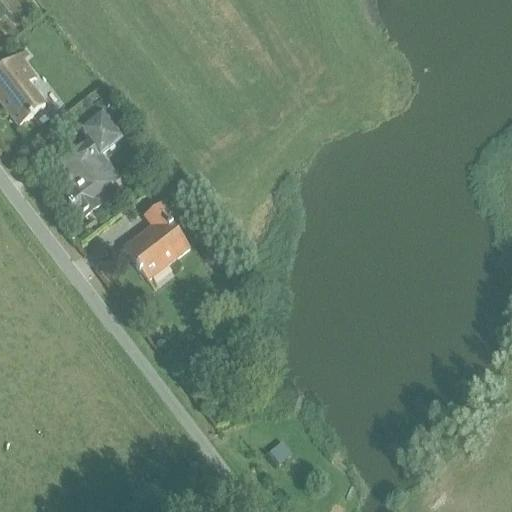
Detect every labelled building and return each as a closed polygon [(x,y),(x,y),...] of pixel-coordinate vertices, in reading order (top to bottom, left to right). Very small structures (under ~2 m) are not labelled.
[(26,52),(0,71),(0,103),(20,129),(46,110),(42,104),(44,102),(34,89),(31,91),(29,87),(36,82),(36,81),(37,80),(29,70),(30,69),(23,61),(30,56),(26,52)] [(106,98),(74,123),(80,131),(79,132),(88,143),(121,118),(106,98)] [(88,143),(62,163),(72,176),(67,179),(75,190),(66,197),(70,202),(69,203),(72,208),(74,207),(78,212),(79,211),(88,222),(103,210),(96,200),(115,186),(113,184),(120,179),(110,166),(105,170),(98,161),(125,142),(119,133),(127,126),(121,118),(88,143)] [(172,181),(161,190),(174,208),(186,199),(172,181)] [(151,230),(124,251),(137,269),(136,269),(140,274),(141,274),(149,284),(191,252),(167,221),(175,214),(165,202),(143,219),(151,230)] [(283,444),(270,454),(280,467),(293,457),(283,444)]
